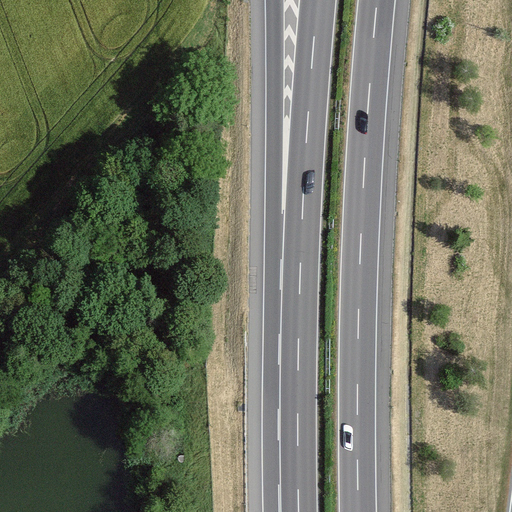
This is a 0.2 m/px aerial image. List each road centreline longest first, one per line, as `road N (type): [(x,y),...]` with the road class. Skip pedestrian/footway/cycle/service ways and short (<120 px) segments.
road 1 (motorway): [(358,511),(359,264),(377,0)]
road 2 (motorway): [(302,214),(298,511)]
road 3 (motorway): [(279,0),(302,214)]
road 4 (motorway): [(317,0),(302,214)]
